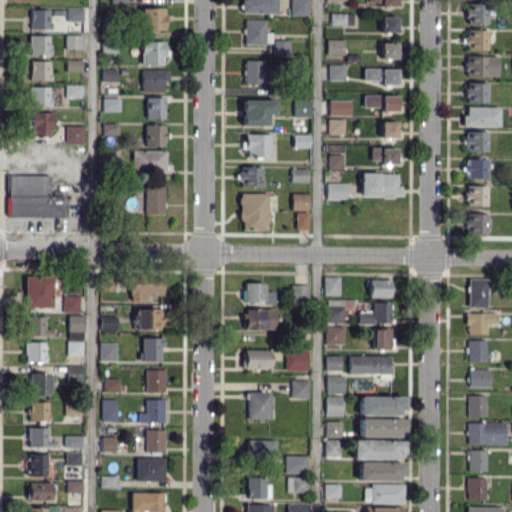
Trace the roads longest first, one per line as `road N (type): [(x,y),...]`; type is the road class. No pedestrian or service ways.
road 1 (residential): [(0,253),(511,259)]
road 2 (residential): [(205,0),(203,511)]
road 3 (residential): [(430,0),(429,511)]
